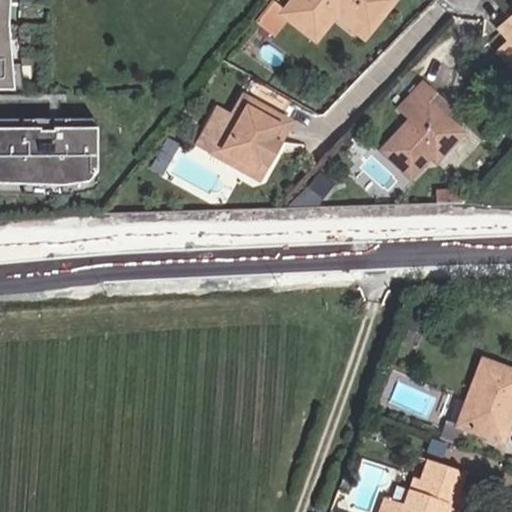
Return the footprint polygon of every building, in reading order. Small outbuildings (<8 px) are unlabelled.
[(11,25),(13,2),(12,0),(0,0),(0,90),(11,91),(13,57),(11,25)] [(12,0),(13,2),(11,25),(13,57),(11,91),(24,90),(20,0),(12,0)] [(333,15),(339,6),(369,28),(392,1),(391,0),(295,0),(284,14),(286,15),(315,37),(333,15)] [(271,35),(286,15),(284,14),(270,3),(255,22),(271,35)] [(333,15),(363,36),(369,28),(339,6),(333,15)] [(511,19),(499,32),(511,45),(511,19)] [(511,47),(499,59),(511,72),(511,47)] [(265,90),(252,82),(227,127),(212,154),(258,180),(290,123),(257,104),(265,90)] [(397,108),(410,122),(382,153),(410,180),(428,159),(434,164),(461,135),(425,101),(431,94),(420,84),(397,108)] [(298,108),(265,90),(257,104),(290,123),(298,108)] [(503,140),(511,132),(490,112),(482,120),(503,140)] [(96,187),(95,118),(62,119),(62,122),(39,122),(39,119),(0,119),(0,184),(22,187),(61,185),(96,187)] [(219,122),(204,150),(212,154),(227,127),(219,122)] [(498,441),(511,405),(511,373),(483,362),(459,425),(498,441)] [(443,511),(446,505),(453,507),(459,491),(465,474),(426,461),(420,481),(413,479),(404,507),(385,500),(380,511),(443,511)] [(459,511),(466,494),(459,491),(453,507),(446,505),(443,511),(459,511)]
